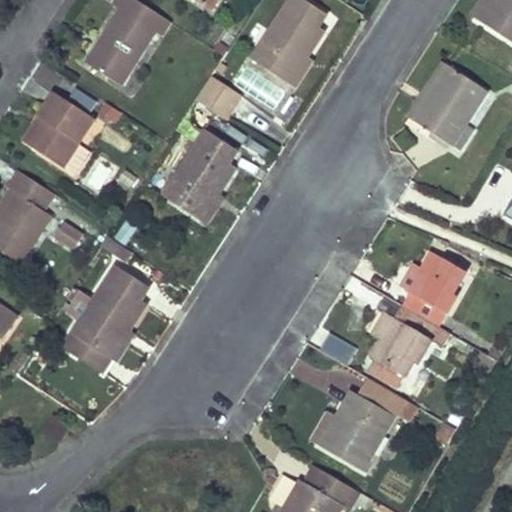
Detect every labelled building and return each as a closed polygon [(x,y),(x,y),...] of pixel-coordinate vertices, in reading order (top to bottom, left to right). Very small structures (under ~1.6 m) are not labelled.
[(164,18),(136,0),(127,0),(121,10),(86,62),(122,86),(158,33),(155,31),(164,18)] [(127,0),(117,0),(114,5),(121,10),(127,0)] [(217,0),(196,0),(199,2),(212,9),(217,0)] [(322,13),(301,0),(287,0),(250,59),(284,81),(302,56),(320,30),(314,26),(322,13)] [(494,0),(485,0),(474,18),(481,23),(494,0)] [(511,0),(494,0),(481,23),(511,43),(511,0)] [(172,23),(164,18),(155,31),(158,33),(163,36),(172,23)] [(307,60),(302,56),(284,81),(291,86),(307,60)] [(451,67),(445,63),(409,119),(414,122),(451,67)] [(488,91),(451,67),(414,122),(462,151),(471,137),(462,132),(488,91)] [(210,76),(195,99),(199,102),(217,113),(224,118),(239,95),(210,76)] [(96,121),(54,94),(37,118),(42,121),(27,145),(64,169),(96,121)] [(211,121),(217,113),(199,102),(193,109),(211,121)] [(42,121),(37,118),(21,141),(27,145),(42,121)] [(234,149),(204,130),(162,194),(199,219),(215,195),(234,166),(226,162),(234,149)] [(56,194),(20,172),(9,189),(12,191),(18,194),(0,222),(0,251),(21,265),(52,217),(44,212),(56,194)] [(0,222),(18,194),(12,191),(0,209),(0,222)] [(221,198),(215,195),(199,219),(204,223),(221,198)] [(82,238),(65,226),(57,238),(75,249),(82,238)] [(122,245),(107,235),(101,245),(115,254),(122,245)] [(465,273),(433,254),(423,272),(410,293),(417,297),(409,310),(438,327),(460,289),(456,286),(465,273)] [(423,272),(414,266),(401,287),(410,293),(423,272)] [(147,286),(116,268),(89,307),(82,318),(71,334),(108,358),(125,333),(145,304),(138,299),(147,286)] [(417,297),(410,293),(402,305),(409,310),(417,297)] [(89,307),(82,302),(75,313),(82,318),(89,307)] [(0,344),(18,317),(0,306),(0,344)] [(401,322),(394,318),(383,311),(370,332),(381,340),(372,356),(405,376),(413,361),(417,363),(438,327),(409,310),(401,322)] [(350,364),(358,345),(319,330),(312,349),(350,364)] [(130,337),(125,333),(108,358),(114,362),(130,337)] [(500,353),(492,349),(487,356),(495,361),(500,353)] [(487,356),(483,354),(476,366),(488,374),(495,361),(487,356)] [(322,447),(362,472),(404,399),(372,380),(362,398),(355,393),(337,421),(322,447)] [(68,425),(52,415),(42,433),(58,443),(68,425)] [(337,421),(329,416),(314,442),(322,447),(337,421)] [(454,430),(445,424),(437,438),(445,444),(454,430)] [(362,493),(316,466),(306,483),(302,482),(285,511),(284,511),(341,511),(345,507),(351,510),(362,493)]
